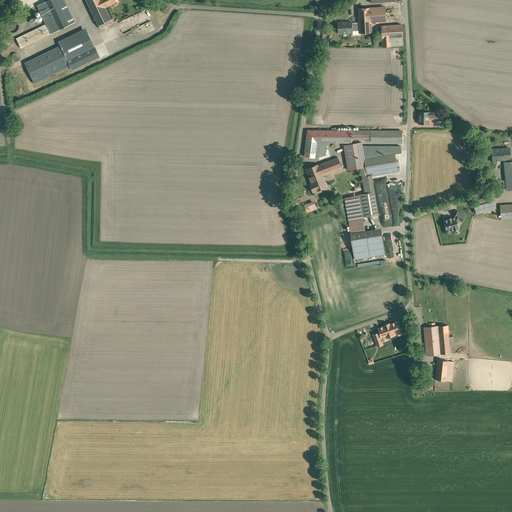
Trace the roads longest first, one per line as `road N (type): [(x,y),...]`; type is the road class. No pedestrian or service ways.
road 1 (unclassified): [(406,0),(412,308),(327,336)]
road 2 (unclassified): [(327,336),(293,200),(324,17)]
road 3 (unclassified): [(324,511),(327,336)]
road 4 (unclassified): [(324,17),(162,0)]
road 5 (track): [(21,50),(22,61),(0,70),(10,162)]
